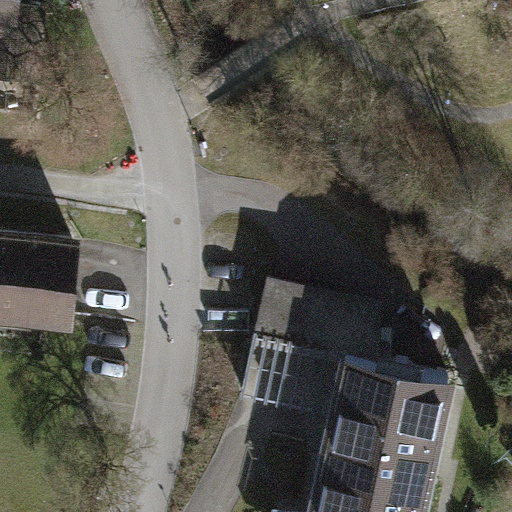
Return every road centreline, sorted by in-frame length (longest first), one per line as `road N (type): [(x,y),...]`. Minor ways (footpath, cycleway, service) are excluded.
road 1 (residential): [(123,0),(172,185),(176,302),(161,425),(139,511)]
road 2 (track): [(0,176),(99,192),(172,185)]
